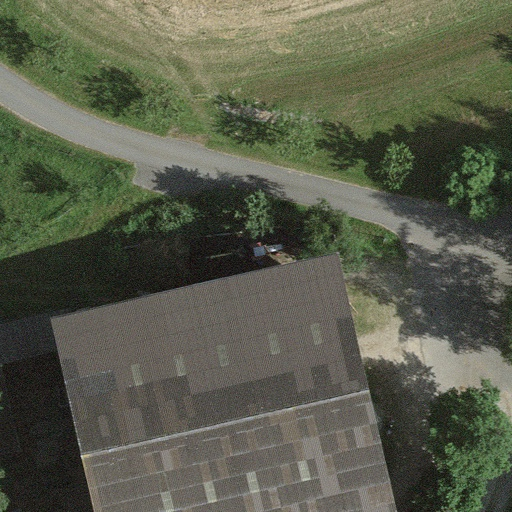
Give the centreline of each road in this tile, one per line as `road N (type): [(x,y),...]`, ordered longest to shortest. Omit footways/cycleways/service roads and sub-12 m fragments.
road 1 (unclassified): [(511,216),(483,223),(385,210),(143,150),(36,108),(0,84)]
road 2 (track): [(483,223),(511,382)]
